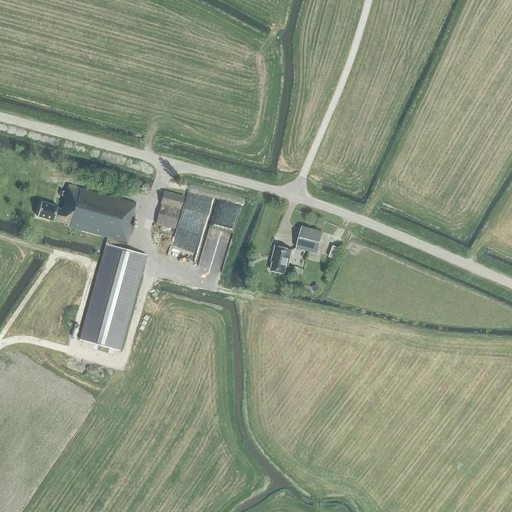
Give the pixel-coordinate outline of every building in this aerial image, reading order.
[(133,213),(135,205),(68,186),(61,210),(57,209),(58,206),(41,201),(37,217),(53,222),(53,221),(66,225),(66,227),(107,238),(79,340),(120,352),(146,256),(125,251),(135,214),(133,213)] [(161,207),(180,212),(183,203),(164,197),(161,207)] [(317,254),(323,232),(301,227),(296,249),(317,254)] [(288,267),(292,250),(275,245),(270,262),(272,262),(270,272),(284,276),(287,267),(288,267)] [(334,259),(338,248),(333,246),(328,257),(334,259)]
